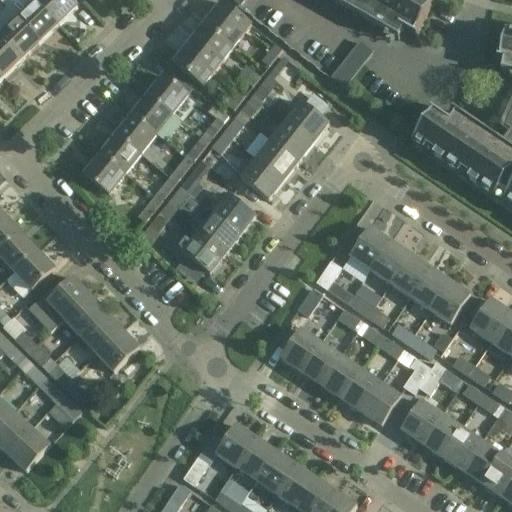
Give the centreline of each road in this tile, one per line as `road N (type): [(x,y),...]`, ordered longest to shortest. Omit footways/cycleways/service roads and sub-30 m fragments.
road 1 (residential): [(199,358),(10,160),(169,0)]
road 2 (residential): [(199,358),(358,160)]
road 3 (residential): [(428,511),(219,371)]
road 4 (residential): [(305,0),(435,84),(460,52),(481,0)]
road 5 (residential): [(511,264),(358,160)]
road 6 (residential): [(127,511),(219,371)]
